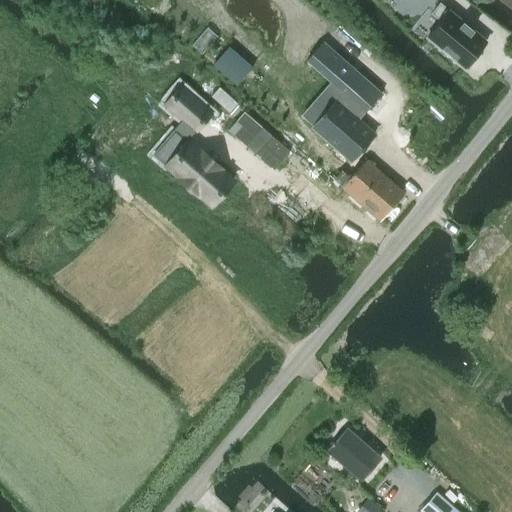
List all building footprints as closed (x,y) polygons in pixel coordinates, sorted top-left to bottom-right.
[(445,14),(425,38),(459,66),(463,70),(469,62),(488,41),(449,9),(445,14)] [(381,94),(322,42),(306,61),(330,82),(322,92),(334,102),(325,112),(324,111),(321,114),(322,116),(312,127),(351,161),(361,150),(362,151),(365,147),(364,146),(374,135),(351,115),(358,107),(365,113),(381,94)] [(236,87),(252,69),(228,48),(212,67),(236,87)] [(185,120),(155,154),(181,176),(179,178),(197,194),(199,192),(212,204),(232,182),(218,170),(219,168),(201,152),(200,154),(184,140),(195,128),(196,129),(209,114),(179,88),(166,103),(185,120)] [(244,112),(228,130),(273,170),(289,151),(244,112)] [(345,183),(342,187),(379,220),(404,192),(366,160),(360,167),(345,183)] [(346,429),(327,451),(361,479),(379,458),(346,429)] [(459,511),(437,492),(421,511),(422,511),(459,511)]
